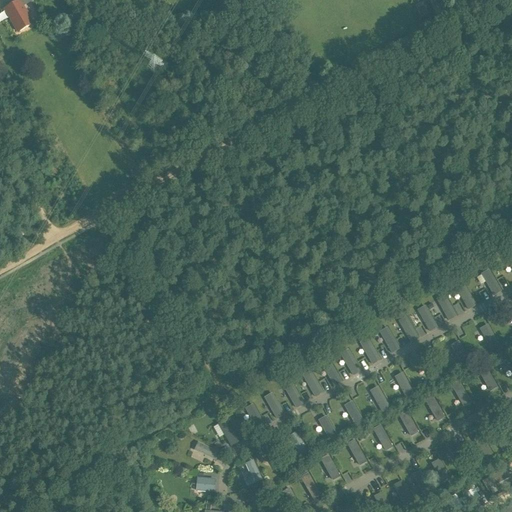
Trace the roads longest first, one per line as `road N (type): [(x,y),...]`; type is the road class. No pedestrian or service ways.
road 1 (track): [(0,268),(475,0)]
road 2 (track): [(60,245),(0,136)]
